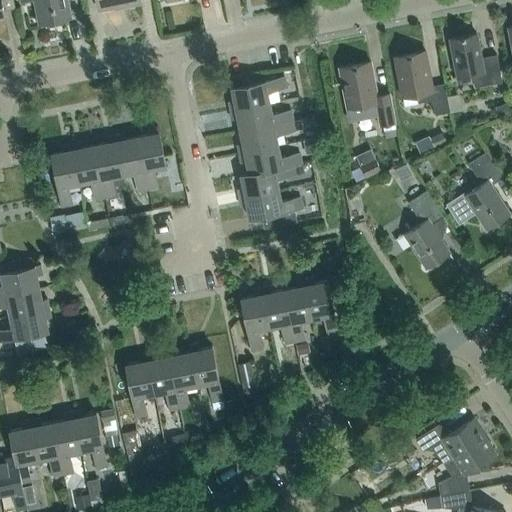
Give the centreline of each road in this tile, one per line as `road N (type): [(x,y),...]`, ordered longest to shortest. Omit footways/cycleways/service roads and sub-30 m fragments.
road 1 (unclassified): [(181,511),(459,332)]
road 2 (residential): [(169,55),(442,0)]
road 3 (residential): [(210,258),(169,55)]
road 4 (residential): [(0,88),(169,55)]
